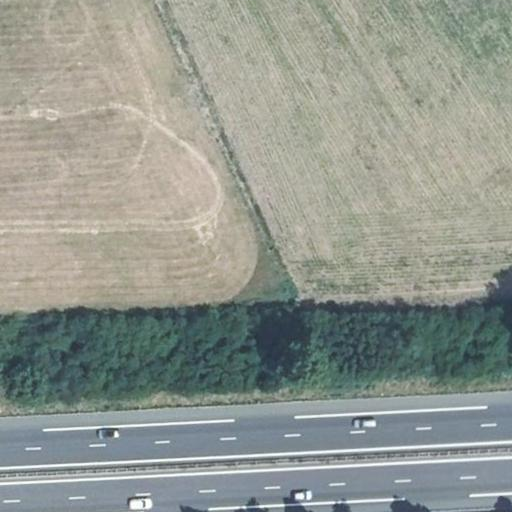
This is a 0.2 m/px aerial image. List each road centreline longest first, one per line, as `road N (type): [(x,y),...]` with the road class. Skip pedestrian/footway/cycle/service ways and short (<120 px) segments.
road 1 (motorway): [(511,429),(0,455)]
road 2 (motorway): [(0,508),(511,482)]
